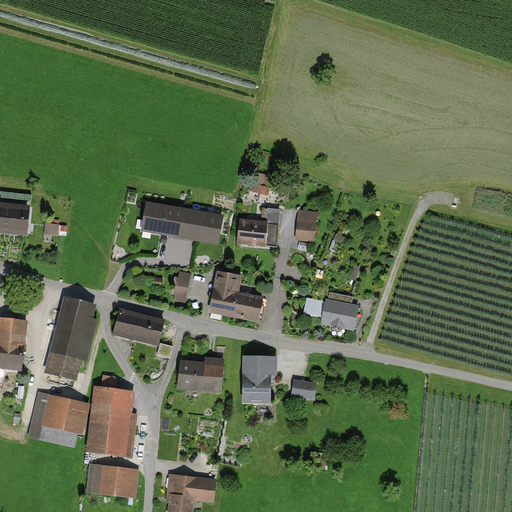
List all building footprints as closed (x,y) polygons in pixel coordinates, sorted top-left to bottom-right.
[(268,186),(250,184),(249,193),(266,196),(268,186)] [(0,230),(23,233),(26,206),(0,203),(0,230)] [(185,211),(147,204),(142,230),(167,235),(180,237),(185,211)] [(281,209),(264,207),(262,218),(280,220),(281,209)] [(222,218),(185,211),(180,237),(197,240),(217,244),(222,218)] [(315,220),(297,217),(294,236),(313,238),(315,220)] [(236,242),(275,245),(277,224),(264,224),(264,220),(238,219),(236,242)] [(58,224),(45,222),(44,231),(57,233),(58,224)] [(168,296),(183,300),(191,273),(175,269),(168,296)] [(231,316),(240,274),(216,269),(208,311),(231,316)] [(233,314),(257,319),(262,295),(238,290),(233,314)] [(91,305),(62,298),(44,372),(74,379),(79,359),(91,362),(101,320),(88,317),(91,305)] [(339,308),(308,301),(305,312),(337,319),(339,308)] [(163,319),(120,307),(113,332),(156,344),(163,319)] [(24,320),(0,317),(0,366),(19,368),(24,320)] [(202,362),(177,358),(173,386),(217,392),(222,358),(203,356),(202,362)] [(276,357),(241,357),(241,401),(277,401),(276,357)] [(316,382),(293,379),(291,396),(314,399),(316,382)] [(132,393),(94,388),(85,452),(130,459),(137,414),(129,413),(132,393)] [(82,433),(89,403),(38,392),(28,436),(73,446),(76,432),(82,433)] [(139,470),(89,464),(86,491),(135,497),(139,470)] [(214,480),(169,475),(165,511),(191,511),(192,501),(212,503),(214,480)]
